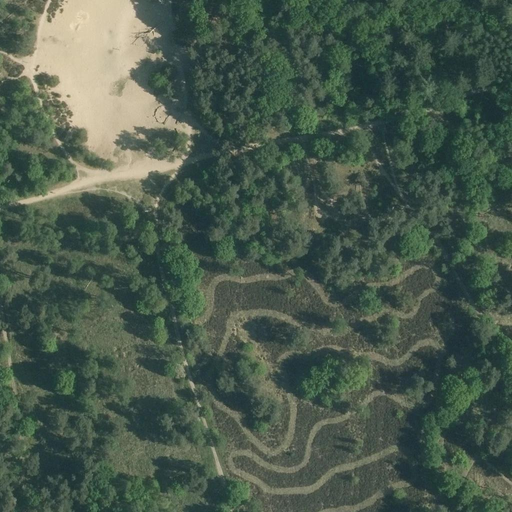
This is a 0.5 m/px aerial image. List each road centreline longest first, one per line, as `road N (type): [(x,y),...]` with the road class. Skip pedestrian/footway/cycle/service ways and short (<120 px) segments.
road 1 (track): [(0,207),(104,177),(367,124)]
road 2 (track): [(367,124),(511,87)]
